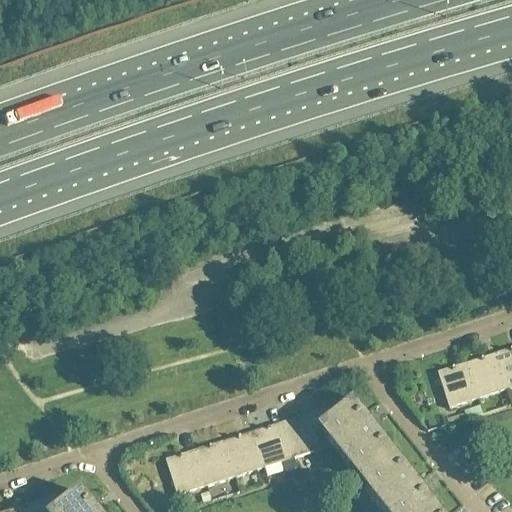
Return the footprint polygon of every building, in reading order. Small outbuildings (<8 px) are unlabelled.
[(511,352),(496,357),(495,357),(496,358),(507,392),(511,390),(511,352)] [(507,392),(496,358),(483,363),(483,362),(482,361),(467,366),(467,368),(478,401),(484,399),(503,393),(507,392)] [(478,401),(467,368),(454,372),(454,371),(453,371),(437,376),(448,411),(455,409),(474,403),(478,401)] [(422,393),(414,395),(417,407),(426,404),(422,393)] [(424,497),(417,488),(393,457),(370,428),(364,420),(352,405),(334,420),(317,433),(329,448),(332,452),(358,484),(379,511),(435,511),(434,509),(431,506),(424,497)] [(479,407),(463,412),(465,420),(481,416),(479,407)] [(329,448),(317,433),(334,420),(327,411),(311,417),(310,417),(311,419),(298,422),(298,421),(282,426),(282,428),(293,462),(319,453),(322,452),(329,448)] [(293,462),(282,428),(270,432),(269,430),(253,435),(253,437),(264,471),(271,469),(293,462)] [(264,471),(253,437),(240,441),(240,439),(224,444),(224,446),(235,480),(241,478),(261,472),(264,471)] [(235,480),(224,446),(211,450),(210,449),(194,454),(195,455),(206,489),(213,487),(232,481),(235,480)] [(206,489),(195,455),(182,459),(182,458),(166,463),(165,463),(177,499),(178,498),(180,503),(198,497),(197,492),(203,490),(206,489)] [(95,511),(91,507),(80,493),(61,508),(55,511),(95,511)] [(55,511),(61,508),(54,499),(38,504),(39,506),(26,510),(25,508),(13,511),(55,511)]
